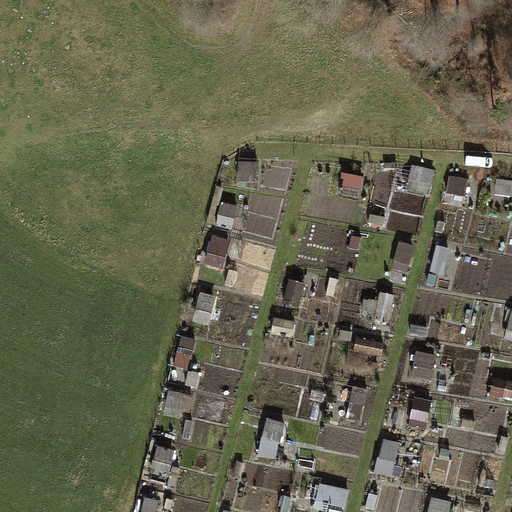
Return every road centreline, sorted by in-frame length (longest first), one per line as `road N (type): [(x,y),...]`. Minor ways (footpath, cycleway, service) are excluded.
road 1 (track): [(306,154),(212,511)]
road 2 (track): [(445,157),(354,511)]
road 3 (track): [(511,161),(263,154)]
